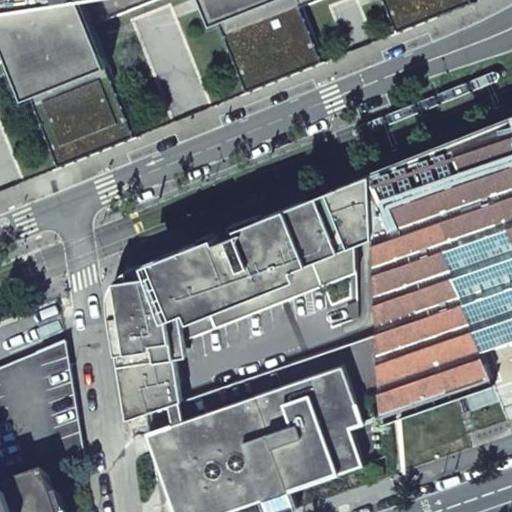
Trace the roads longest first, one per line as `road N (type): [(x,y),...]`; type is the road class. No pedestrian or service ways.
road 1 (residential): [(511,27),(83,198)]
road 2 (residential): [(122,511),(83,198)]
